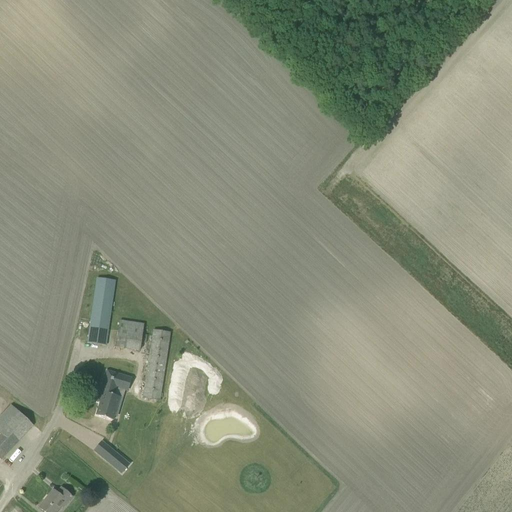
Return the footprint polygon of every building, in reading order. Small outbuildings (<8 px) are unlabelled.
[(87,343),(105,346),(115,282),(97,279),(87,343)] [(142,336),(144,325),(119,321),(115,349),(139,352),(141,343),(146,344),(147,336),(142,336)] [(153,331),(143,399),(159,401),(169,333),(153,331)] [(126,377),(106,371),(96,403),(99,404),(95,416),(112,421),(115,413),(117,413),(118,410),(121,400),(113,397),(116,389),(122,391),(126,377)] [(228,400),(204,402),(205,412),(229,411),(228,400)] [(197,405),(156,414),(158,423),(199,414),(197,405)] [(0,433),(1,435),(0,436),(0,460),(0,461),(33,426),(11,406),(0,417),(0,433)] [(126,439),(124,451),(148,455),(149,451),(141,450),(142,442),(126,439)] [(39,508),(43,511),(56,511),(65,502),(67,503),(72,497),(61,489),(56,494),(53,491),(39,508)]
